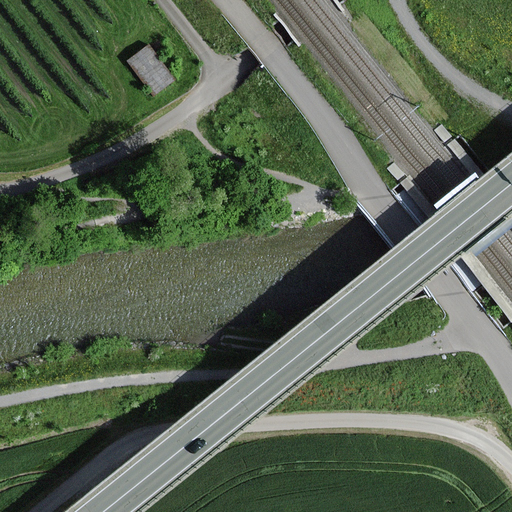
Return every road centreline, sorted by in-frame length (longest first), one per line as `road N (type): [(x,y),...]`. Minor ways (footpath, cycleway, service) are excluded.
road 1 (primary): [(100,511),(511,180)]
road 2 (track): [(511,469),(444,427),(172,429),(123,449),(44,511)]
road 3 (unclassified): [(0,193),(96,160),(219,83)]
road 4 (unclassified): [(511,382),(378,196)]
road 5 (track): [(378,196),(290,80)]
road 6 (unclassified): [(219,83),(337,0)]
